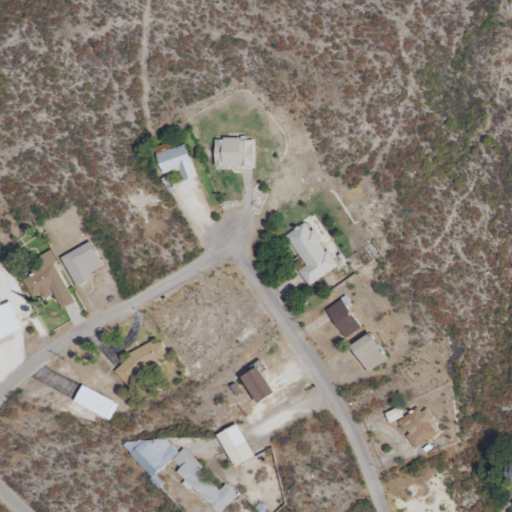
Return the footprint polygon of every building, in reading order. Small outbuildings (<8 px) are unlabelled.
[(255,167),(255,140),(216,140),(216,167),(255,167)] [(164,175),(180,170),(183,182),(197,178),(188,145),(158,154),(164,175)] [(309,287),(339,266),(309,221),(286,236),(306,266),(299,271),(309,287)] [(63,256),(77,287),(95,278),(93,273),(105,267),(93,242),(63,256)] [(76,303),(50,251),(36,258),(41,269),(24,278),(34,298),(44,293),(47,299),(55,295),(63,309),(76,303)] [(348,305),(344,299),(327,310),(346,338),(363,327),(347,305),(348,305)] [(0,339),(24,329),(13,301),(0,306),(0,339)] [(368,372),(389,360),(373,334),(352,346),(368,372)] [(129,386),(168,352),(155,337),(116,372),(129,386)] [(247,374),(255,402),(273,397),(265,369),(247,374)] [(110,421),(119,404),(85,385),(75,401),(110,421)] [(431,422),(435,419),(425,405),(398,424),(417,449),(438,433),(431,422)] [(239,424),(218,435),(236,467),(245,462),(248,468),(260,461),(239,424)] [(215,511),(222,511),(236,500),(187,447),(179,454),(171,446),(156,460),(163,468),(173,460),(182,469),(179,472),(215,511)]
